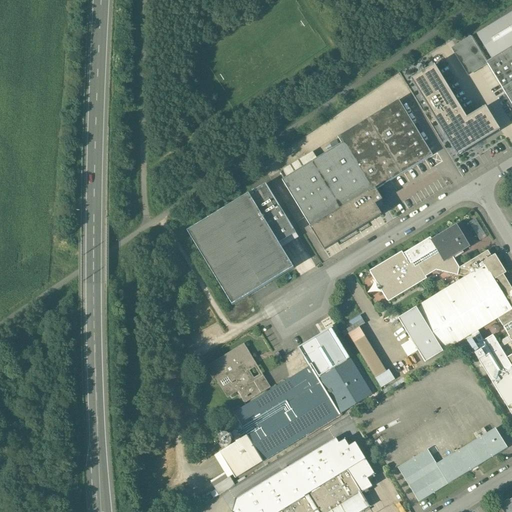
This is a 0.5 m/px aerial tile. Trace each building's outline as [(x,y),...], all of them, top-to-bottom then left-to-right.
[(511,12),(476,34),(491,58),(511,45),(511,12)] [(486,62),(471,38),(456,47),(470,70),(473,68),(475,71),(477,75),(481,73),(485,79),(493,74),(486,62)] [(511,45),(491,58),(486,62),(493,74),(502,88),(511,104),(511,45)] [(438,67),(412,82),(459,162),(503,135),(487,108),(469,118),(438,67)] [(493,74),(485,79),(481,73),(477,75),(482,82),(481,83),(489,96),(502,88),(493,74)] [(333,148),(281,179),(311,227),(374,188),(375,189),(432,155),(398,99),(337,137),(341,143),(338,145),(336,141),(331,144),(333,148)] [(295,233),(265,183),(248,194),(278,243),(295,233)] [(374,188),(311,227),(324,249),(380,214),(374,204),(381,200),(375,189),(374,188)] [(278,243),(248,194),(187,231),(232,305),(293,268),(278,243)] [(432,241),(436,249),(444,261),(452,256),(469,246),(457,226),(432,241)] [(403,254),(410,265),(413,263),(436,249),(432,241),(430,238),(403,254)] [(459,268),(452,256),(444,261),(436,249),(413,263),(415,267),(419,265),(426,277),(436,270),(464,277),(465,278),(470,275),(469,270),(459,268)] [(511,308),(511,288),(504,274),(506,273),(495,254),(492,256),(488,251),(459,268),(469,270),(470,275),(485,265),(511,309),(511,308)] [(410,265),(403,254),(402,252),(370,271),(378,285),(377,287),(380,288),(388,302),(427,279),(426,277),(419,265),(415,267),(413,263),(410,265)] [(303,258),(298,261),(304,271),(309,268),(303,258)] [(511,309),(485,265),(470,275),(465,278),(416,307),(443,351),(472,334),(478,330),(498,318),(511,309)] [(443,351),(416,307),(398,318),(425,362),(443,351)] [(511,308),(511,309),(498,318),(509,336),(511,341),(511,354),(506,358),(511,366),(511,308)] [(350,319),(353,327),(364,324),(361,316),(350,319)] [(374,377),(385,370),(358,326),(347,332),(374,377)] [(331,328),(298,348),(309,366),(317,378),(350,358),(331,328)] [(484,341),(478,330),(472,334),(478,344),(484,341)] [(511,366),(506,358),(500,348),(498,343),(493,335),(484,341),(478,344),(478,345),(475,347),(478,352),(475,353),(511,414),(511,366)] [(509,336),(498,343),(500,348),(511,341),(509,336)] [(253,380),(243,363),(251,358),(243,345),(218,360),(219,361),(209,367),(218,381),(228,376),(244,403),(260,393),(253,381),(253,380)] [(350,358),(317,378),(320,383),(339,414),(371,394),(350,358)] [(284,381),(233,413),(246,435),(262,461),(293,443),(273,411),(295,398),(284,381)] [(295,398),(273,411),(293,443),(339,414),(320,383),(295,398)] [(235,429),(230,432),(236,442),(241,438),(235,429)] [(495,429),(436,464),(427,449),(397,467),(419,501),(448,484),(507,448),(495,429)] [(226,434),(225,434),(223,434),(222,434),(220,435),(220,436),(219,437),(219,439),(218,440),(219,441),(219,442),(219,443),(220,444),(221,445),(222,446),(224,446),(225,446),(227,446),(228,446),(229,445),(229,444),(230,443),(231,442),(231,441),(231,440),(231,439),(231,438),(230,436),(229,435),(228,434),(226,434)] [(262,461),(246,435),(241,438),(236,442),(219,452),(235,478),(262,461)] [(329,442),(321,447),(321,446),(320,446),(320,447),(313,452),(312,451),(311,452),(312,452),(304,457),(304,456),(303,457),(303,458),(295,462),(294,462),(295,463),(287,468),(286,467),(286,468),(278,473),(278,472),(277,472),(278,473),(270,478),(269,477),(268,478),(269,479),(261,483),(261,482),(260,483),(260,484),(253,488),(252,488),(251,488),(252,489),(244,494),(244,493),(243,493),(243,494),(236,499),(235,498),(234,499),(235,500),(231,511),(360,511),(369,506),(362,495),(368,491),(367,489),(371,486),(368,481),(375,476),(373,475),(374,474),(354,442),(348,446),(344,439),(338,442),(335,438),(335,437),(334,438),(334,439),(330,441),(330,440),(329,441),(329,442)] [(230,476),(212,484),(216,494),(234,485),(230,476)] [(511,511),(511,498),(508,501),(507,500),(500,505),(503,511),(511,511)]
